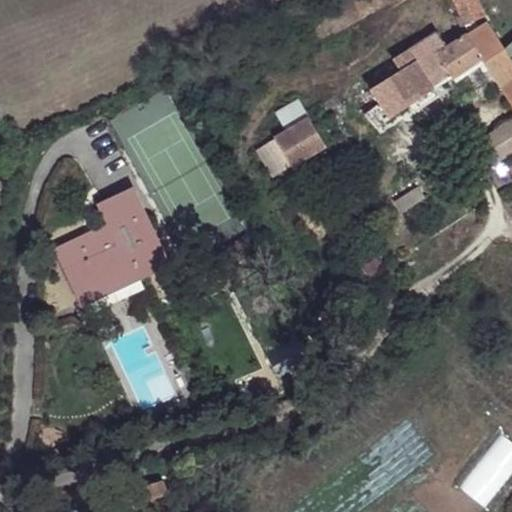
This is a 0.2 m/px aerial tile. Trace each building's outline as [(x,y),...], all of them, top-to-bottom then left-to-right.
[(404,0),(350,0),(275,43),(285,59),(391,2),(393,6),(404,0)] [(449,0),(462,28),(484,18),(475,0),(449,0)] [(511,64),(507,59),(501,50),(498,46),(484,26),(465,38),(464,36),(444,48),(435,33),(409,53),(395,63),(402,74),(378,89),(386,104),(367,116),(376,131),(397,118),(395,115),(407,108),(481,63),(489,74),(511,109),(511,64)] [(511,42),(501,50),(507,59),(511,64),(511,42)] [(314,89),(309,79),(296,85),(301,95),(314,89)] [(286,129),(289,133),(274,141),(275,142),(258,151),(273,178),(326,147),(309,117),(301,102),(278,115),(286,129)] [(511,157),(511,123),(486,141),(501,164),(505,162),(511,157)] [(511,172),(505,162),(501,164),(492,170),(502,183),(511,175),(511,172)] [(425,201),(419,190),(397,203),(403,214),(425,201)] [(56,252),(76,299),(134,272),(138,280),(141,279),(162,269),(132,195),(100,208),(109,229),(56,252)] [(134,272),(76,299),(83,314),(145,287),(141,279),(138,280),(134,272)] [(301,354),(295,340),(264,357),(271,369),(301,354)] [(161,485),(138,493),(142,505),(164,496),(161,485)]
